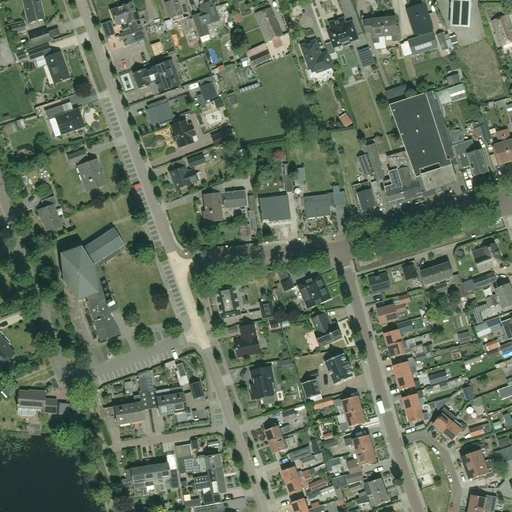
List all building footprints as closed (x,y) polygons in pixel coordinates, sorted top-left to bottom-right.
[(39,0),(25,0),(25,1),(23,1),(28,23),(44,19),(39,0)] [(188,17),(183,19),(176,0),(166,4),(172,23),(182,20),(189,41),(191,46),(198,44),(188,17)] [(472,0),(457,0),(451,0),(451,28),(471,28),(472,0)] [(200,9),(201,14),(199,15),(199,17),(193,19),(200,38),(210,35),(206,25),(211,23),(213,25),(215,25),(217,24),(218,23),(218,21),(220,20),(214,4),(212,5),(211,2),(200,6),(201,8),(200,9)] [(131,3),(121,7),(128,24),(127,24),(129,30),(130,30),(130,32),(132,38),(134,43),(146,39),(144,34),(141,34),(139,29),(138,29),(135,22),(140,20),(137,13),(135,14),(131,3)] [(425,4),(409,9),(412,19),(410,19),(415,34),(432,29),(428,18),(427,15),(428,14),(425,4)] [(128,24),(121,7),(122,8),(111,12),(116,26),(120,24),(123,32),(129,30),(127,24),(128,24)] [(271,8),(256,14),(268,42),(282,36),(271,8)] [(511,30),(507,16),(492,21),(501,46),(511,42),(511,30)] [(396,17),(383,19),(384,25),(385,37),(393,36),(394,42),(400,41),(399,27),(397,27),(396,17)] [(344,18),(328,23),(330,29),(326,31),(333,50),(359,40),(352,21),(346,23),(344,18)] [(374,21),(370,21),(366,21),(367,32),(372,32),(373,43),(380,43),(380,37),(385,37),(384,25),(383,19),(374,19),(374,21)] [(157,23),(160,36),(168,34),(166,22),(157,23)] [(24,23),(10,27),(12,34),(26,31),(24,23)] [(46,31),(29,36),(32,45),(49,40),(46,31)] [(132,38),(130,32),(121,35),(125,47),(134,43),(132,38)] [(433,32),(409,40),(414,56),(438,48),(433,32)] [(447,43),(443,33),(436,35),(442,51),(450,49),(447,43)] [(316,41),(301,46),(309,71),(308,71),(310,78),(317,76),(316,73),(333,68),(328,53),(321,55),(316,41)] [(49,45),(35,50),(27,53),(30,61),(38,58),(51,53),(49,45)] [(251,57),(269,49),(268,45),(249,52),(251,57)] [(369,48),(357,52),(363,69),(375,64),(369,48)] [(24,51),(15,54),(18,61),(20,61),(24,59),(26,58),(24,51)] [(267,51),(248,59),(252,67),(270,59),(267,51)] [(69,79),(60,53),(45,58),(54,84),(69,79)] [(250,65),(245,55),(238,58),(241,64),(243,68),(250,65)] [(380,62),(385,77),(390,75),(385,60),(380,62)] [(152,69),(144,71),(133,74),(138,89),(149,86),(148,85),(155,83),(158,93),(166,91),(176,88),(167,63),(157,66),(151,68),(152,69)] [(225,71),(223,66),(216,68),(217,69),(212,71),(215,76),(224,73),(224,71),(225,71)] [(458,77),(448,80),(450,86),(459,83),(458,77)] [(212,83),(199,88),(204,102),(217,98),(212,83)] [(390,105),(390,106),(407,152),(411,162),(416,178),(422,176),(427,192),(458,182),(453,166),(458,164),(449,135),(446,129),(439,106),(466,97),(463,88),(462,84),(448,88),(435,93),(434,91),(407,100),(390,105)] [(234,93),(226,96),(228,99),(229,99),(231,106),(238,104),(234,93)] [(147,106),(149,110),(146,111),(151,125),(158,122),(160,126),(176,120),(174,115),(172,116),(166,99),(147,106)] [(62,106),(44,112),(47,121),(55,118),(61,136),(84,128),(78,109),(64,114),(62,106)] [(482,106),(475,109),(477,116),(485,113),(482,106)] [(353,123),(346,114),(339,119),(345,128),(353,123)] [(23,120),(15,122),(18,131),(25,129),(23,120)] [(185,121),(171,126),(179,148),(193,143),(191,137),(196,135),(192,125),(188,127),(185,121)] [(485,124),(480,126),(481,131),(483,135),(485,142),(492,139),(487,124),(485,124)] [(460,131),(457,132),(455,126),(446,129),(449,135),(458,164),(460,168),(471,165),(475,176),(489,172),(481,150),(476,152),(472,140),(464,142),(460,131)] [(216,135),(211,137),(215,147),(220,145),(233,140),(229,130),(216,135)] [(508,130),(502,132),(509,153),(511,152),(511,140),(511,141),(508,130)] [(511,152),(509,153),(502,132),(496,133),(500,144),(495,146),(493,147),(499,165),(511,160),(511,152)] [(376,182),(385,179),(375,144),(366,146),(376,182)] [(243,149),(226,155),(229,164),(246,158),(243,149)] [(67,157),(69,165),(76,162),(78,167),(77,167),(86,192),(105,185),(96,160),(86,164),(84,159),(87,158),(84,151),(67,157)] [(389,163),(394,179),(384,182),(386,188),(390,203),(417,195),(412,179),(416,178),(411,162),(407,152),(387,157),(389,163)] [(203,155),(187,160),(190,169),(206,163),(203,155)] [(364,178),(373,174),(366,155),(357,158),(364,178)] [(194,170),(187,173),(186,167),(169,173),(175,190),(191,184),(198,182),(194,170)] [(292,193),(290,175),(291,175),(290,167),(283,167),(284,175),(286,193),(292,193)] [(298,169),(293,170),(294,183),(306,181),(304,168),(298,169)] [(360,185),(362,193),(358,194),(363,211),(376,207),(371,190),(368,183),(363,184),(360,185)] [(223,194),(223,196),(219,196),(219,194),(203,196),(205,212),(202,213),(203,223),(222,221),(220,205),(224,205),(224,209),(246,206),(245,206),(247,206),(246,191),(223,194)] [(306,203),(308,218),(325,216),(324,211),(329,210),(329,207),(335,206),(334,194),(327,194),(328,200),(306,203)] [(53,197),(40,202),(43,209),(37,211),(40,218),(41,217),(46,231),(60,226),(53,206),(56,205),(53,197)] [(288,203),(260,206),(262,223),(290,220),(288,203)] [(254,211),(249,211),(250,219),(251,219),(253,231),(257,231),(254,211)] [(126,250),(123,246),(124,246),(113,229),(81,249),(80,247),(59,254),(62,280),(77,301),(86,298),(88,302),(86,303),(100,342),(120,335),(109,315),(119,309),(108,290),(110,289),(103,279),(105,278),(99,267),(126,250)] [(511,238),(511,234),(499,239),(504,253),(511,250),(511,238)] [(495,244),(485,248),(483,249),(486,256),(476,260),(480,271),(502,262),(495,244)] [(435,268),(440,281),(454,276),(449,263),(448,264),(447,261),(442,263),(442,265),(435,268)] [(417,278),(414,266),(403,269),(407,281),(417,278)] [(440,281),(435,268),(429,270),(428,268),(423,270),(423,272),(422,272),(426,285),(440,281)] [(294,288),(286,271),(277,272),(285,291),(294,288)] [(467,280),(474,278),(472,271),(465,274),(467,280)] [(476,289),(497,282),(494,272),(472,280),(476,289)] [(387,274),(369,280),(373,294),(391,289),(387,274)] [(320,276),(299,285),(301,289),(308,306),(310,307),(312,306),(330,299),(326,289),(325,289),(323,286),(324,285),(320,276)] [(472,281),(464,284),(467,291),(474,288),(472,281)] [(485,299),(486,300),(482,301),(483,305),(511,294),(511,289),(510,284),(495,290),(497,295),(492,297),(485,299)] [(443,291),(441,285),(436,286),(438,294),(439,294),(441,298),(445,296),(443,291)] [(469,308),(466,297),(467,297),(462,285),(455,288),(460,300),(460,299),(464,309),(469,308)] [(235,286),(216,290),(222,319),(241,315),(235,286)] [(395,306),(378,310),(382,324),(399,319),(397,314),(406,312),(404,304),(411,302),(409,294),(398,297),(400,305),(395,306)] [(511,294),(483,305),(471,310),(473,315),(488,309),(488,308),(500,304),(502,310),(511,305),(511,294)] [(476,299),(470,301),(473,308),(479,306),(476,299)] [(272,301),(260,304),(263,319),(275,317),(272,301)] [(325,314),(312,320),(317,332),(315,333),(318,339),(317,341),(318,345),(321,346),(321,347),(323,347),(325,347),(329,346),(330,343),(342,338),(336,323),(329,326),(328,323),(329,322),(325,314)] [(486,323),(475,327),(478,338),(491,334),(490,332),(501,327),(498,318),(486,323)] [(511,320),(503,323),(509,340),(511,338),(511,319),(511,320)] [(279,320),(269,322),(271,329),(280,327),(279,320)] [(288,320),(282,322),(283,328),(290,326),(288,320)] [(398,328),(399,330),(385,334),(388,346),(402,342),(400,335),(405,333),(414,331),(411,320),(409,321),(397,324),(398,328)] [(241,328),(243,340),(235,342),(238,358),(260,353),(257,337),(256,337),(254,325),(241,328)] [(460,345),(470,342),(467,333),(458,335),(460,345)] [(0,368),(3,365),(14,354),(6,345),(7,344),(0,336),(0,368)] [(500,346),(498,340),(483,346),(486,352),(500,346)] [(407,341),(402,342),(388,346),(392,359),(406,354),(406,353),(415,351),(416,356),(426,353),(423,345),(409,349),(407,341)] [(511,344),(511,343),(500,347),(502,354),(511,349),(511,344)] [(424,347),(426,353),(433,351),(431,345),(424,347)] [(498,349),(487,353),(489,359),(500,355),(498,349)] [(344,354),(325,363),(335,385),(353,377),(350,369),(352,368),(349,362),(347,363),(344,354)] [(463,361),(466,371),(470,369),(469,364),(477,361),(476,357),(463,361)] [(511,360),(504,363),(494,366),(496,370),(509,365),(511,364),(511,358),(511,359),(511,360)] [(408,362),(394,366),(398,379),(411,375),(408,362)] [(181,364),(175,366),(180,378),(186,376),(181,364)] [(272,367),(250,372),(252,380),(254,380),(254,385),(250,385),(252,393),(250,394),(252,400),(264,398),(265,404),(274,402),(273,396),(275,395),(272,383),(275,382),(272,367)] [(445,372),(428,377),(431,385),(448,380),(445,372)] [(411,375),(398,379),(401,391),(415,387),(415,389),(421,388),(419,381),(414,382),(411,375)] [(151,377),(145,378),(147,390),(153,389),(151,377)] [(145,378),(138,379),(140,391),(147,390),(145,378)] [(321,396),(316,380),(302,384),(307,400),(321,396)] [(441,391),(449,389),(448,387),(452,386),(451,381),(440,385),(441,391)] [(193,398),(203,396),(199,382),(189,385),(193,398)] [(123,391),(121,385),(113,388),(115,394),(123,391)] [(471,400),(475,398),(471,387),(465,389),(467,396),(469,395),(471,400)] [(168,389),(156,392),(158,408),(160,416),(173,414),(169,395),(168,389)] [(18,414),(20,416),(32,416),(34,415),(35,414),(35,409),(43,409),(43,413),(56,414),(57,400),(44,399),(45,392),(33,392),(19,391),(18,404),(17,404),(17,407),(18,407),(17,413),(18,414)] [(407,411),(420,407),(418,399),(423,397),(421,391),(416,392),(417,395),(403,399),(407,411)] [(182,393),(169,395),(173,414),(186,412),(182,393)] [(127,405),(108,409),(108,408),(103,409),(97,394),(91,396),(100,420),(106,418),(110,417),(115,416),(117,426),(130,424),(128,412),(127,405)] [(135,404),(127,405),(128,412),(130,424),(143,421),(142,411),(139,396),(133,397),(135,404)] [(346,414),(362,409),(359,396),(342,401),(342,399),(333,401),(335,408),(343,405),(346,414)] [(331,397),(327,398),(313,402),(315,410),(334,405),(331,397)] [(71,405),(75,415),(83,412),(79,403),(71,405)] [(422,414),(420,407),(407,411),(410,423),(424,419),(424,421),(430,420),(428,413),(422,414)] [(285,424),(298,419),(293,408),(282,413),(285,424)] [(362,409),(346,414),(348,423),(340,425),(342,431),(350,429),(350,427),(366,422),(362,409)] [(456,418),(449,413),(444,409),(441,413),(442,414),(433,425),(443,433),(452,422),(456,418)] [(458,427),(452,422),(443,433),(453,441),(462,430),(463,432),(467,428),(462,423),(458,427)] [(269,442),(283,438),(282,434),(291,431),(289,425),(280,429),(278,426),(265,430),(269,442)] [(469,430),(471,438),(484,434),(482,426),(469,430)] [(357,453),(374,449),(370,435),(353,440),(353,438),(345,441),(346,446),(355,444),(357,453)] [(283,438),(269,442),(273,453),(287,449),(286,446),(295,442),(293,437),(284,440),(283,438)] [(324,442),(318,443),(321,450),(339,445),(336,438),(324,442)] [(507,438),(499,441),(501,448),(509,445),(507,438)] [(208,439),(201,439),(202,450),(209,450),(208,439)] [(318,444),(311,447),(314,454),(321,452),(318,444)] [(465,469),(485,462),(482,454),(486,453),(483,444),(474,447),(475,450),(464,453),(465,455),(461,457),(465,469)] [(291,454),(289,455),(292,462),(294,462),(311,456),(308,448),(291,454)] [(331,480),(333,484),(334,490),(346,487),(348,484),(363,480),(361,472),(362,472),(361,466),(377,462),(374,449),(357,453),(359,459),(347,462),(350,475),(345,476),(331,480)] [(322,453),(313,456),(301,460),(304,467),(316,462),(315,462),(324,460),(322,453)] [(191,456),(183,457),(186,473),(194,472),(199,471),(207,470),(221,468),(219,455),(197,458),(198,465),(193,466),(191,456)] [(186,473),(183,457),(177,458),(180,475),(194,473),(194,472),(186,473)] [(488,469),(485,462),(465,469),(469,480),(473,479),(474,481),(484,477),(485,480),(494,476),(492,468),(488,469)] [(179,489),(178,484),(176,470),(169,471),(167,463),(155,465),(160,493),(164,492),(163,485),(164,484),(163,479),(169,478),(170,485),(171,490),(179,489)] [(155,465),(143,467),(147,487),(152,487),(153,486),(155,494),(160,493),(155,465)] [(295,466),(282,471),(286,483),(303,477),(304,477),(310,474),(326,469),(325,465),(309,471),(309,470),(302,473),(301,471),(297,473),(295,466)] [(147,487),(143,467),(130,469),(131,470),(126,471),(127,480),(132,479),(134,487),(140,486),(142,496),(147,496),(146,487),(147,487)] [(194,479),(195,485),(204,483),(223,480),(221,468),(207,470),(208,476),(203,477),(203,478),(194,479)] [(303,477),(286,483),(290,495),(303,490),(308,488),(306,481),(304,477),(303,477)] [(325,478),(317,482),(320,489),(323,487),(328,485),(325,478)] [(365,489),(366,491),(366,492),(359,495),(360,499),(385,490),(381,479),(365,485),(366,487),(365,489)] [(202,496),(204,504),(221,502),(219,493),(225,492),(223,480),(204,483),(195,485),(196,489),(205,488),(205,489),(210,488),(211,494),(202,496)] [(359,482),(348,486),(350,493),(361,489),(359,482)] [(310,492),(306,493),(309,501),(334,490),(333,484),(324,488),(323,487),(320,489),(312,492),(311,491),(310,492)] [(334,490),(337,500),(344,498),(341,488),(334,490)] [(385,490),(360,499),(357,500),(358,505),(370,503),(372,507),(378,505),(378,506),(390,502),(385,490)] [(472,495),(470,507),(484,510),(493,511),(494,511),(497,497),(487,495),(486,498),(472,495)] [(294,511),(303,511),(309,510),(304,498),(291,503),(294,511)] [(224,511),(222,503),(211,505),(212,511),(224,511)]
